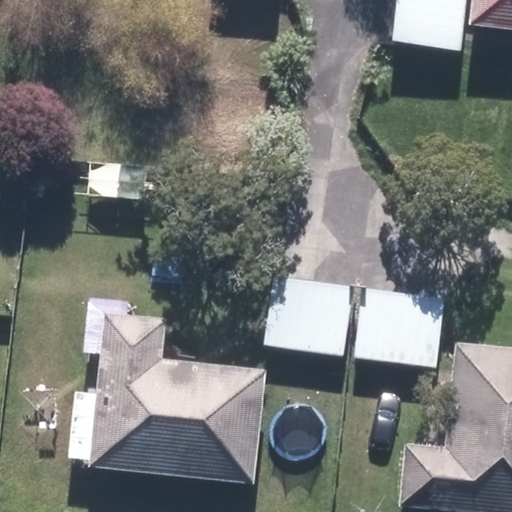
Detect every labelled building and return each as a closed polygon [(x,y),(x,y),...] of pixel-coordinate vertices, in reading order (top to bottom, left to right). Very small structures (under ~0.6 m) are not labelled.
[(453,61),(459,0),(394,0),(388,53),(453,61)] [(511,0),(464,0),(460,40),(511,45),(511,0)] [(337,363),(346,294),(267,283),(258,353),(337,363)] [(437,307),(356,295),(346,363),(427,375),(437,307)] [(97,322),(79,478),(244,497),(258,381),(158,370),(154,370),(158,327),(143,326),(97,322)] [(392,511),(511,511),(511,358),(445,354),(438,454),(397,451),(392,511)]
